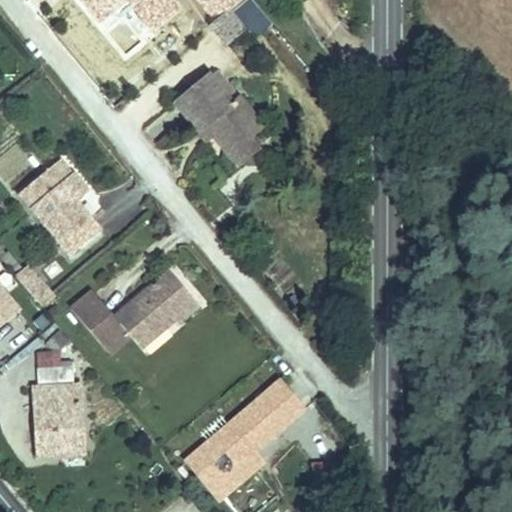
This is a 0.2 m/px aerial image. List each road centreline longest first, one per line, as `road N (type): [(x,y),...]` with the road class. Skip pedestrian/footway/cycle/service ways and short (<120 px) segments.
road 1 (residential): [(386,419),(370,417),(322,380),(5,0)]
road 2 (secondary): [(387,0),(386,419)]
